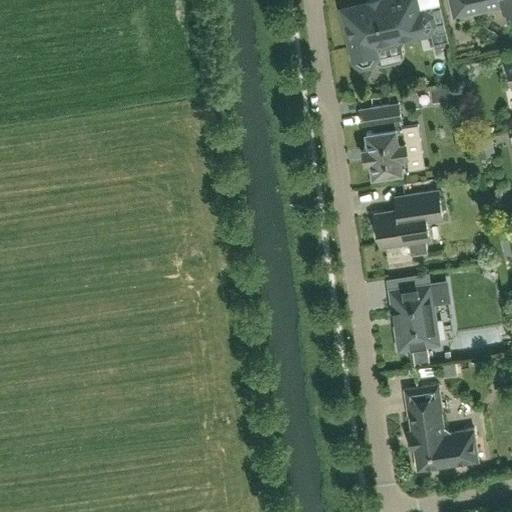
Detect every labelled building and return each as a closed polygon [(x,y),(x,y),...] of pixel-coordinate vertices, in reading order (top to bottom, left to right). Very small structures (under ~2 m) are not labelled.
[(431,5),(426,13),(424,12),(418,13),(415,0),(386,0),(382,1),(381,0),(367,0),(368,4),(344,10),(356,60),(363,65),(371,63),(374,59),(383,65),(401,61),(404,55),(402,46),(406,37),(429,31),(432,49),(449,45),(439,4),(431,5)] [(511,0),(451,0),(455,15),(501,4),(502,10),(511,15),(511,0)] [(453,86),(431,88),(432,101),(454,99),(453,86)] [(424,166),(418,124),(401,126),(400,119),(401,119),(399,103),(361,108),(363,124),(374,123),(376,130),(367,132),(369,146),(364,147),(366,161),(371,160),(373,175),(403,171),(409,170),(409,169),(424,166)] [(491,135),(477,138),(481,153),(495,150),(491,135)] [(428,252),(423,221),(443,218),(438,190),(404,195),(407,209),(379,213),(384,245),(409,241),(411,254),(428,252)] [(439,342),(433,304),(452,302),(449,281),(391,290),(400,348),(439,342)] [(455,363),(442,364),(443,376),(456,375),(455,363)] [(479,460),(474,428),(452,431),(444,426),(442,411),(443,411),(439,383),(405,388),(409,415),(410,415),(412,430),(409,430),(412,449),(415,449),(417,462),(425,468),(479,460)]
